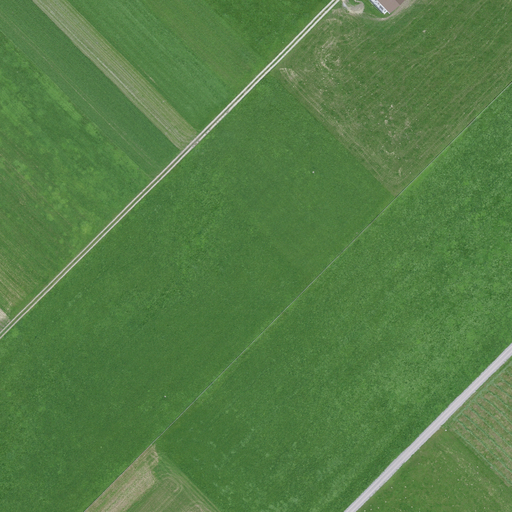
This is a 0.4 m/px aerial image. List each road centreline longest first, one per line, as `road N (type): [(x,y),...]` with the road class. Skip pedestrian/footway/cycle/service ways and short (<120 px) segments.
road 1 (track): [(0,335),(338,0)]
road 2 (track): [(349,511),(511,350)]
